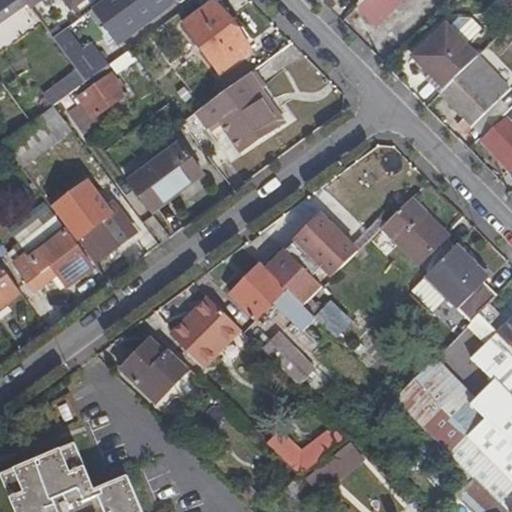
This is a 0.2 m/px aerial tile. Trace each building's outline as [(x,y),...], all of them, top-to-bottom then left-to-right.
[(0,0),(0,27),(30,6),(25,0),(0,0)] [(25,0),(30,6),(32,8),(43,0),(25,0)] [(170,0),(106,0),(94,9),(120,45),(174,4),(170,0)] [(405,0),(367,0),(366,1),(358,9),(377,28),(405,0)] [(253,52),(217,5),(187,27),(222,75),(253,52)] [(451,29),(468,47),(483,32),(472,21),(459,21),(451,29)] [(468,68),(479,57),(468,47),(451,29),(448,26),(414,58),(446,90),(468,68)] [(54,39),(80,73),(87,83),(108,67),(92,46),(83,52),(68,31),(67,30),(54,39)] [(119,74),(138,61),(131,51),(112,65),(119,74)] [(446,90),(442,94),(474,127),(500,101),(468,68),(446,90)] [(80,73),(55,91),(63,101),(87,83),(80,73)] [(91,128),(105,119),(101,115),(130,95),(120,81),(119,82),(113,74),(79,99),(83,105),(77,109),(91,128)] [(284,120),(250,75),(199,113),(195,116),(206,130),(217,123),(239,154),(284,120)] [(47,97),(55,107),(63,101),(55,91),(47,97)] [(32,124),(4,144),(23,169),(74,132),(55,107),(32,124)] [(511,107),(504,116),(508,120),(484,141),(511,172),(511,171),(511,107)] [(205,175),(181,143),(129,180),(153,213),(205,175)] [(36,171),(30,175),(40,189),(46,184),(36,171)] [(94,266),(136,233),(115,205),(111,208),(89,184),(55,212),(59,218),(69,231),(74,238),(94,266)] [(448,237),(412,199),(383,228),(420,265),(448,237)] [(359,252),(322,215),(297,240),(297,241),(286,252),(267,270),(287,290),(304,307),(359,252)] [(69,231),(59,218),(27,242),(37,255),(24,264),(42,287),(57,275),(66,287),(91,268),(77,247),(66,233),(69,231)] [(487,308),(497,298),(485,284),(491,279),(458,245),(426,277),(447,299),(471,324),(478,316),(487,308)] [(282,247),(263,266),(267,270),(286,252),(282,247)] [(0,311),(22,295),(0,264),(0,311)] [(257,319),(273,304),(287,290),(267,270),(263,266),(262,265),(232,294),(257,319)] [(432,313),(447,299),(426,277),(411,291),(432,313)] [(301,333),(315,318),(304,307),(287,290),(273,304),(301,333)] [(206,365),(241,329),(208,298),(173,333),(206,365)] [(478,316),(488,327),(497,318),(487,308),(478,316)] [(351,323),(337,309),(324,324),(337,337),(351,323)] [(511,350),(511,322),(498,336),(511,350)] [(315,370),(279,334),(265,349),(301,384),(315,370)] [(182,362),(171,351),(168,355),(152,339),(122,370),(157,403),(187,372),(179,365),(182,362)] [(511,355),(495,339),(471,362),(498,388),(482,404),(511,434),(511,355)] [(511,498),(511,435),(436,360),(396,399),(505,510),(511,503),(511,501),(511,500),(511,498)] [(269,446),(300,475),(351,440),(339,427),(302,454),(282,434),(269,446)] [(167,511),(165,511),(138,511),(122,475),(89,489),(68,441),(0,470),(0,488),(10,511),(167,511)] [(354,443),(308,479),(322,496),(368,460),(354,443)] [(246,483),(238,491),(259,511),(262,511),(269,505),(246,483)]
